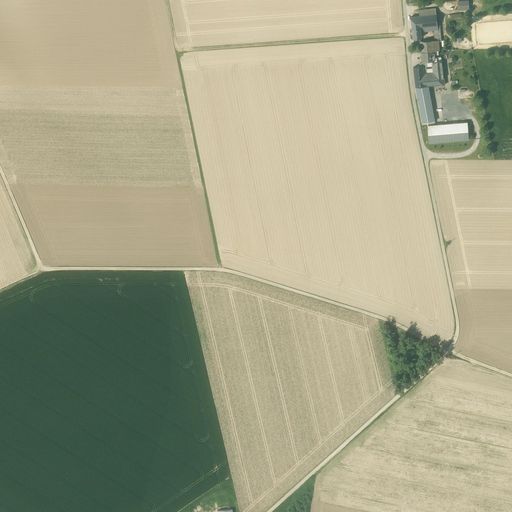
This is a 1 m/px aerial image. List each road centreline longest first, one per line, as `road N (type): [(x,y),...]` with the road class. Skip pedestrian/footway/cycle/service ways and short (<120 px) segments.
road 1 (unclassified): [(403,0),(455,338),(269,511)]
road 2 (track): [(511,375),(378,317),(219,269)]
road 3 (track): [(176,50),(406,34)]
road 4 (track): [(219,269),(53,267),(0,290)]
road 5 (track): [(176,50),(219,269)]
